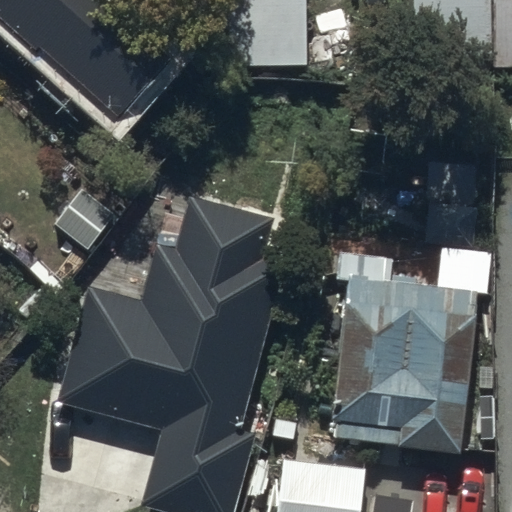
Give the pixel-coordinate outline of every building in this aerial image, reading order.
[(105,0),(0,0),(0,10),(119,116),(171,57),(105,0)] [(302,58),(301,0),(224,0),(224,58),(302,58)] [(486,0),(409,0),(409,47),(486,47),(486,0)] [(352,87),(312,77),(299,129),(339,139),(352,87)] [(139,294),(89,281),(58,396),(161,423),(140,499),(187,511),(227,511),(251,426),(239,423),(282,263),(259,256),(271,214),(189,192),(175,242),(154,236),(139,294)] [(461,449),(484,245),(447,241),(442,280),(348,270),(330,435),(461,449)] [(276,511),(352,511),(358,461),(283,453),(276,511)]
